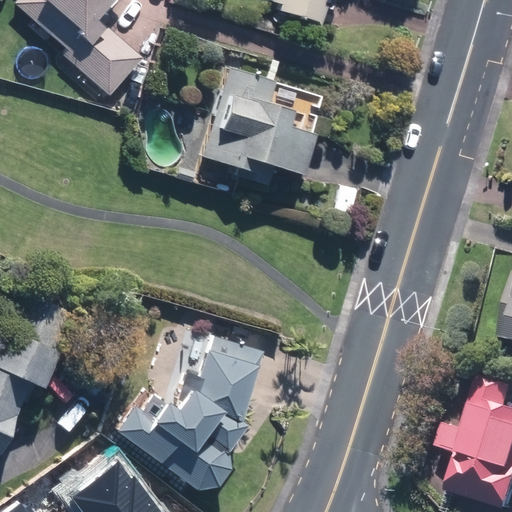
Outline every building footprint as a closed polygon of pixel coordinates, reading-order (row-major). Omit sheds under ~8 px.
[(0,0),(0,5),(95,94),(129,57),(87,17),(103,0),(0,0)] [(309,24),(313,0),(265,0),(264,4),(269,5),(267,16),(309,24)] [(223,68),(193,161),(223,171),(227,159),(288,179),(301,138),(280,131),(286,114),(265,107),(273,84),(223,68)] [(511,348),(511,288),(501,347),(511,348)] [(0,429),(22,385),(28,389),(65,315),(15,290),(0,320),(0,429)] [(253,386),(259,365),(186,337),(175,364),(150,395),(136,384),(97,433),(183,500),(236,428),(244,385),(253,386)] [(511,389),(477,379),(443,494),(502,511),(506,511),(511,492),(511,389)] [(121,511),(115,499),(105,504),(95,485),(44,511),(121,511)]
